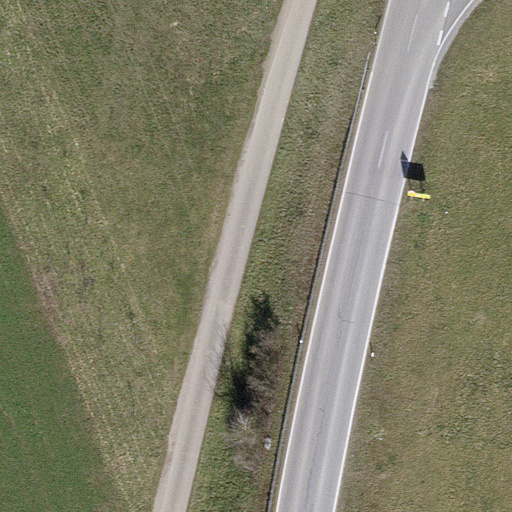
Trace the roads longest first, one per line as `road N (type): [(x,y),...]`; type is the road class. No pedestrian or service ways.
road 1 (track): [(175,511),(307,0)]
road 2 (tertiary): [(309,511),(432,0)]
